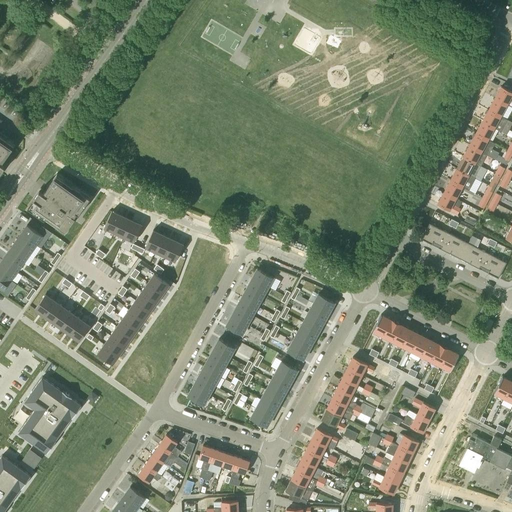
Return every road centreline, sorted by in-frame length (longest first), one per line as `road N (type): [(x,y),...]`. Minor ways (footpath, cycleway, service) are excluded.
road 1 (residential): [(392,236),(508,17)]
road 2 (residential): [(248,247),(110,186),(45,142)]
road 3 (residential): [(155,411),(248,247)]
road 4 (residential): [(275,450),(365,289)]
road 5 (residential): [(424,480),(486,353)]
road 6 (residential): [(486,353),(365,289)]
road 7 (residential): [(511,296),(392,236)]
road 8 (residential): [(275,450),(155,411)]
road 9 (residential): [(365,289),(248,247)]
road 10 (residential): [(86,511),(155,411)]
